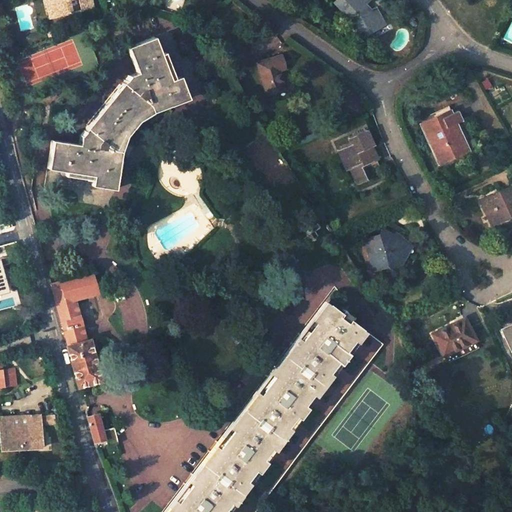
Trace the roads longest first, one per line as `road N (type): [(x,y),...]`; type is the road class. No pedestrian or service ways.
road 1 (unknown): [(168,31),(194,102),(149,138),(112,224),(111,251),(128,280),(135,324),(127,359),(100,394)]
road 2 (residential): [(100,480),(0,84)]
road 3 (unknown): [(100,394),(157,423),(207,417),(291,327),(318,280)]
road 4 (residential): [(486,276),(453,245),(396,143),(377,88)]
road 5 (residential): [(377,88),(257,0)]
